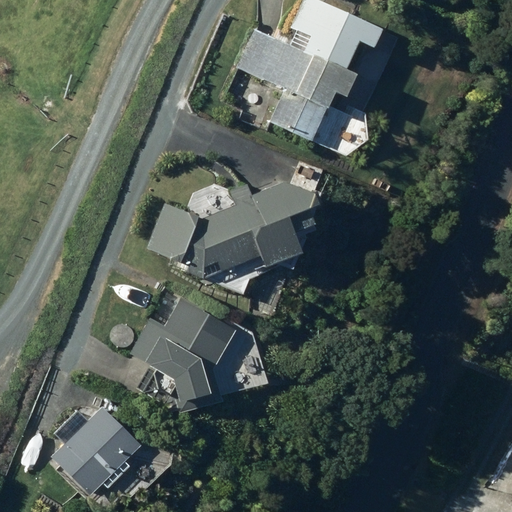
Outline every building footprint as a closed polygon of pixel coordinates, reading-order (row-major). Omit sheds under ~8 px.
[(277,91),(261,124),(301,144),(318,111),(315,110),(322,96),(332,101),(344,78),(333,73),(348,44),(362,51),(371,32),(306,0),(297,0),(283,29),(289,32),(282,47),(250,31),(231,68),(277,91)] [(299,162),(289,187),(315,198),(325,174),(299,162)] [(224,193),(229,206),(193,221),(159,207),(140,252),(169,264),(171,260),(183,265),(179,274),(194,281),(247,259),(253,272),(286,258),(278,237),(297,229),(290,214),(300,210),(295,197),(275,189),(273,185),(242,198),(237,187),(224,193)] [(224,337),(210,329),(212,326),(186,311),(185,314),(170,306),(157,327),(146,320),(125,356),(139,365),(137,369),(159,382),(168,417),(214,404),(205,370),(224,337)] [(57,445),(41,460),(82,506),(86,501),(95,511),(111,498),(119,500),(131,490),(133,492),(159,469),(162,453),(130,445),(96,407),(80,421),(72,412),(48,435),(57,445)]
